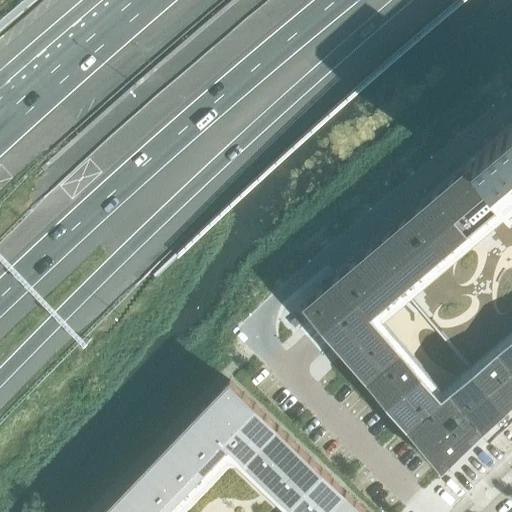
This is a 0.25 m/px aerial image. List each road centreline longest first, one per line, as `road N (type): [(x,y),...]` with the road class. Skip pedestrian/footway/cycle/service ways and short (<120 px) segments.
road 1 (motorway): [(0,377),(407,0)]
road 2 (motorway): [(0,300),(338,0)]
road 3 (residential): [(433,511),(259,340)]
road 4 (motorway): [(142,0),(0,124)]
